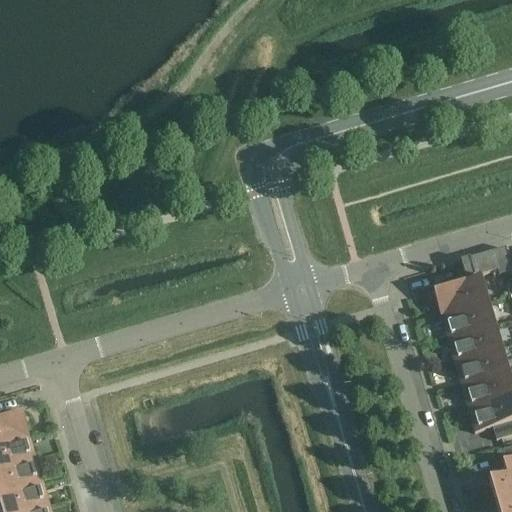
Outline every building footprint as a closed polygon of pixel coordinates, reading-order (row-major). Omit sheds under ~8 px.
[(433,295),(440,319),(487,305),(480,282),(479,278),(497,272),(499,277),(511,273),(505,250),(460,263),(465,282),(469,281),(470,285),(465,286),(464,285),(433,295)] [(447,341),(447,342),(494,329),(487,305),(440,319),(441,320),(446,319),(449,326),(448,327),(452,340),(447,341)] [(453,364),(454,365),(501,352),(494,329),(447,342),(447,344),(453,342),(455,349),(455,350),(458,363),(453,364)] [(465,386),(460,387),(461,388),(508,375),(501,352),(454,365),(454,367),(460,365),(462,372),(461,373),(465,386)] [(467,410),(467,411),(511,398),(511,389),(508,375),(461,388),(461,390),(467,388),(469,395),(468,396),(472,409),(467,410)] [(480,432),(474,433),(474,435),(492,430),(496,443),(511,438),(511,398),(467,411),(468,413),(473,411),(477,424),(480,432)] [(0,448),(30,440),(29,439),(28,439),(26,432),(27,432),(23,416),(0,422),(0,448)] [(0,448),(0,473),(37,463),(36,462),(31,464),(27,450),(27,451),(24,443),(30,441),(30,440),(0,448)] [(511,448),(498,453),(502,464),(511,461),(511,448)] [(488,482),(495,506),(511,501),(511,461),(502,464),(506,477),(488,482)] [(37,464),(37,463),(0,473),(0,498),(43,486),(43,485),(38,487),(34,473),(33,474),(31,466),(37,464)] [(0,498),(0,511),(40,511),(50,509),(50,508),(45,510),(41,496),(40,497),(38,489),(44,487),(43,486),(0,498)] [(511,511),(511,501),(495,506),(497,511),(511,511)]
